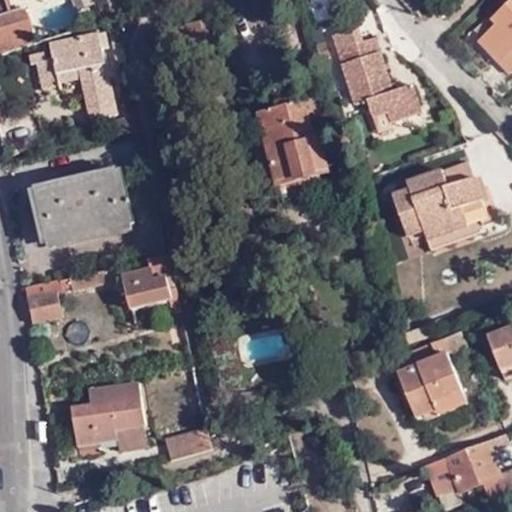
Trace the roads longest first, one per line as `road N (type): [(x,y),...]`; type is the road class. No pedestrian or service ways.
road 1 (residential): [(0,268),(15,511)]
road 2 (residential): [(382,0),(511,130)]
